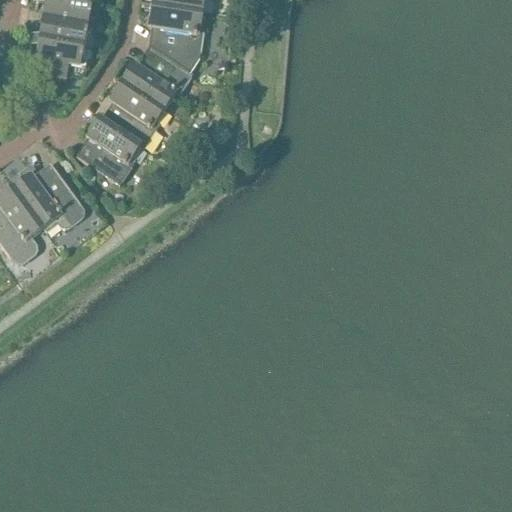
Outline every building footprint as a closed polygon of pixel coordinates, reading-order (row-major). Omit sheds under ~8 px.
[(45,0),(45,3),(90,11),(92,0),(45,0)] [(151,0),(150,10),(201,17),(203,3),(207,3),(207,0),(151,0)] [(41,24),(92,33),(92,29),(88,23),(90,11),(45,3),(41,24)] [(201,17),(150,10),(148,24),(152,24),(147,53),(191,82),(191,81),(188,79),(198,64),(203,33),(199,32),(201,17)] [(37,45),(82,54),(85,42),(91,38),(92,33),(41,24),(37,45)] [(82,54),(37,45),(33,67),(47,70),(45,82),(65,85),(67,73),(84,77),(84,72),(80,66),(82,54)] [(191,82),(147,53),(132,77),(128,75),(120,87),(163,116),(172,103),(175,105),(191,82)] [(96,123),(143,153),(158,130),(155,128),(163,116),(120,87),(112,99),(115,101),(100,124),(96,122),(96,123)] [(143,153),(96,123),(88,135),(91,137),(75,161),(119,190),(135,166),(131,164),(139,152),(143,154),(143,153)] [(22,184),(12,192),(43,234),(54,225),(59,231),(62,233),(65,233),(68,232),(80,223),(82,221),(83,217),(82,214),(80,211),(84,208),(77,199),(73,201),(71,199),(72,197),(68,193),(66,192),(49,169),(36,179),(34,176),(29,175),(23,180),(22,184)] [(31,243),(43,234),(12,192),(0,200),(2,204),(0,205),(0,249),(10,263),(13,268),(17,269),(23,269),(35,261),(37,256),(36,250),(33,246),(31,243)]
